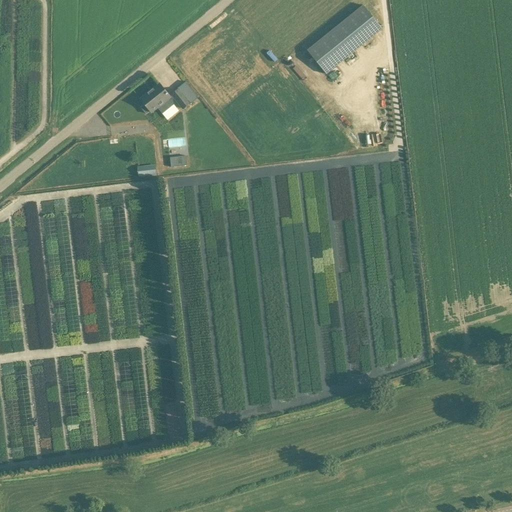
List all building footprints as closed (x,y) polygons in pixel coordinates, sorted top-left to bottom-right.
[(307,50),(327,74),(383,29),(364,5),(307,50)] [(320,71),(309,57),(303,61),(299,55),(295,58),(310,78),(320,71)] [(179,90),(190,103),(198,97),(186,82),(178,89),(179,90)] [(150,110),(152,112),(171,97),(160,84),(141,99),(145,104),(141,108),(146,114),(150,110)] [(172,96),(183,109),(190,103),(179,90),(172,96)] [(188,165),(186,155),(170,157),(171,167),(188,165)] [(138,167),(139,177),(157,175),(156,165),(138,167)]
